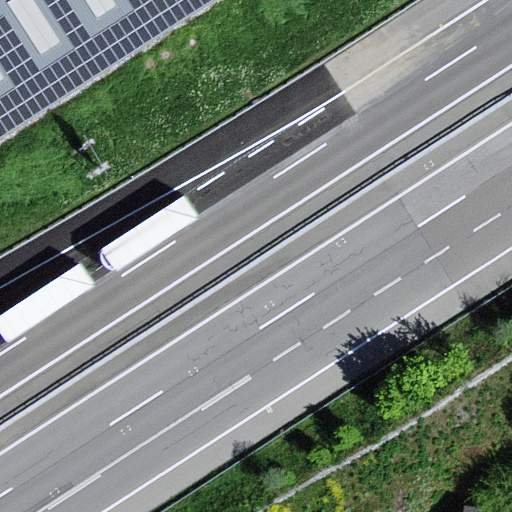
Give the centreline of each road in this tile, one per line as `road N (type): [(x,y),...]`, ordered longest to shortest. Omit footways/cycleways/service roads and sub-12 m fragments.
road 1 (motorway): [(0,499),(511,168)]
road 2 (motorway): [(511,25),(0,354)]
